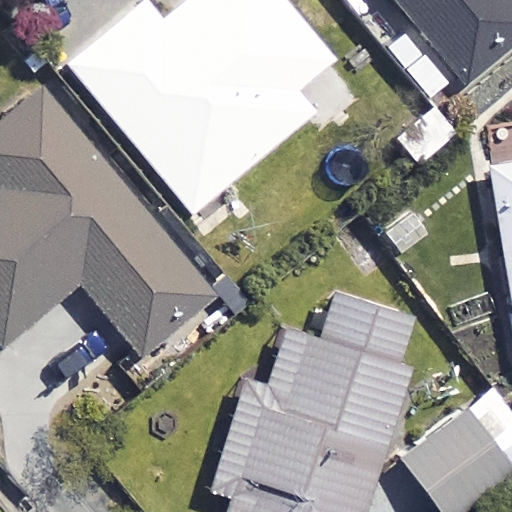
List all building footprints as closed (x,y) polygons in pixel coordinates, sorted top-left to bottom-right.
[(331,62),(279,0),(193,0),(163,25),(145,4),(69,67),(193,214),(311,116),(293,94),(331,62)] [(511,0),(384,0),(406,28),(383,47),(430,107),(511,43),(511,0)] [(0,345),(3,349),(81,286),(140,359),(217,296),(50,90),(0,130),(0,345)] [(511,169),(490,174),(511,302),(511,169)] [(230,511),(364,511),(434,335),(338,298),(317,349),(293,340),(272,394),(252,387),(212,491),(235,500),(230,511)] [(462,511),(511,476),(467,415),(403,462),(439,511),(462,511)]
